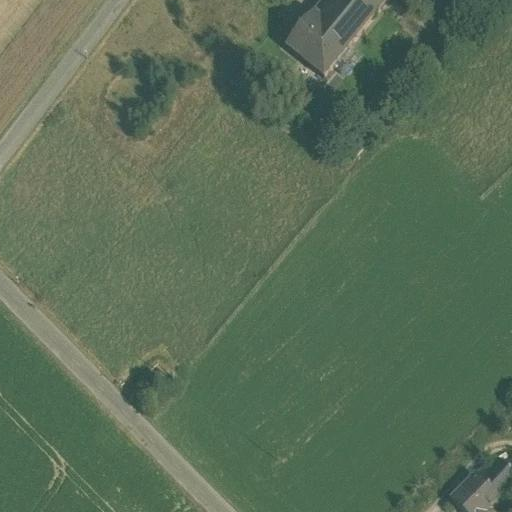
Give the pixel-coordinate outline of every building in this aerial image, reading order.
[(337,0),(321,20),(314,14),(285,49),(324,81),(389,0),(337,0)] [(438,13),(424,0),(405,0),(430,22),(438,13)] [(430,57),(418,46),(402,64),(414,75),(430,57)] [(391,79),(368,107),(381,117),(404,89),(391,79)] [(511,454),(506,449),(452,503),(460,511),(484,511),(511,484),(511,454)]
